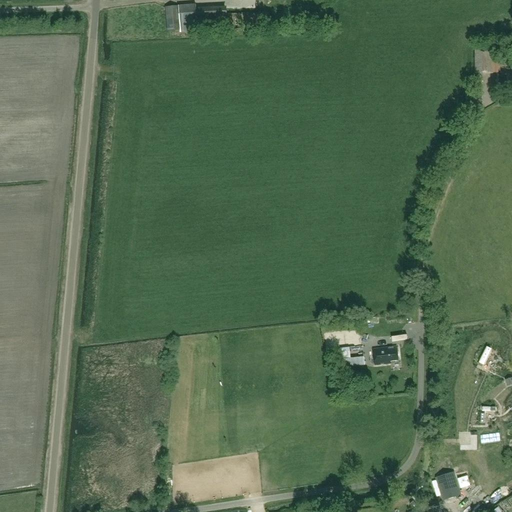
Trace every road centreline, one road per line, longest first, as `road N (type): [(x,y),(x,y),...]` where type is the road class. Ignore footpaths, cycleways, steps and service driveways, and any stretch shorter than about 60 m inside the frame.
road 1 (unclassified): [(50,511),(96,6)]
road 2 (unclassified): [(185,511),(361,486),(402,470),(418,446),(420,320)]
road 3 (track): [(420,320),(419,265),(430,222),(482,101),(511,98)]
